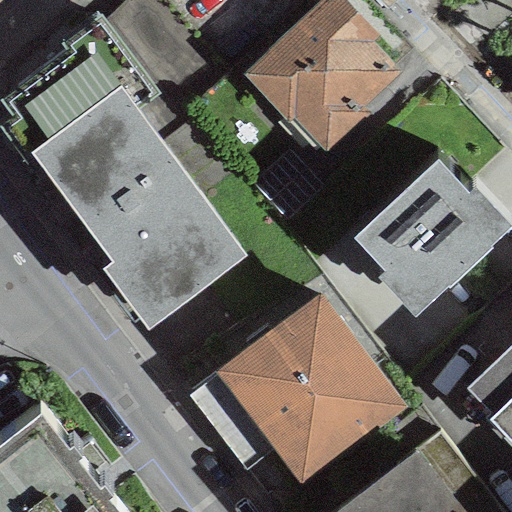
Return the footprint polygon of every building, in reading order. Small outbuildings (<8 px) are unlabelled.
[(376,37),(343,0),(321,0),(238,76),(286,128),(293,121),(324,156),(370,114),(366,109),(402,76),(371,41),(376,37)] [(113,263),(102,271),(147,331),(247,258),(137,110),(158,94),(99,16),(58,46),(63,52),(0,98),(0,107),(9,119),(0,125),(0,131),(21,160),(31,153),(113,263)] [(376,279),(413,319),(446,287),(448,289),(491,250),(489,248),(510,229),(474,189),(468,195),(436,161),(352,240),(383,273),(376,279)] [(316,295),(215,375),(274,449),(298,481),(399,404),(316,295)] [(511,345),(466,390),(492,417),(487,422),(511,447),(511,345)] [(247,471),(274,449),(215,375),(188,396),(247,471)] [(0,511),(84,511),(91,507),(95,511),(114,511),(107,502),(112,498),(104,489),(100,492),(76,463),(81,459),(72,449),(68,452),(39,416),(0,447),(0,511)] [(337,511),(500,511),(440,432),(413,451),(415,453),(337,511)]
